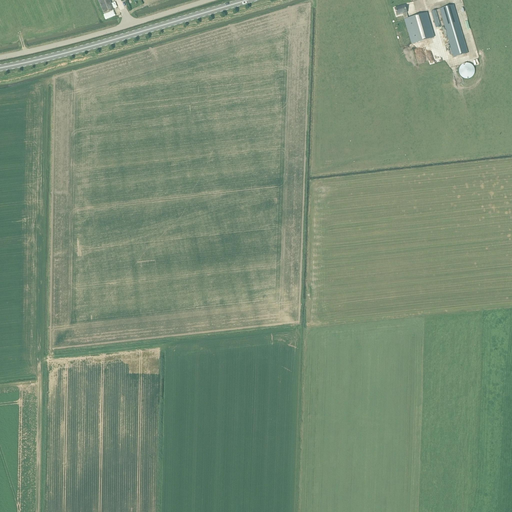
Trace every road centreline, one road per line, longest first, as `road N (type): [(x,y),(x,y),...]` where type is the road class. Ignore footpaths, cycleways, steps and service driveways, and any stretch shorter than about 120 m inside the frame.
road 1 (primary): [(0,68),(246,0)]
road 2 (unclassified): [(0,57),(209,0)]
